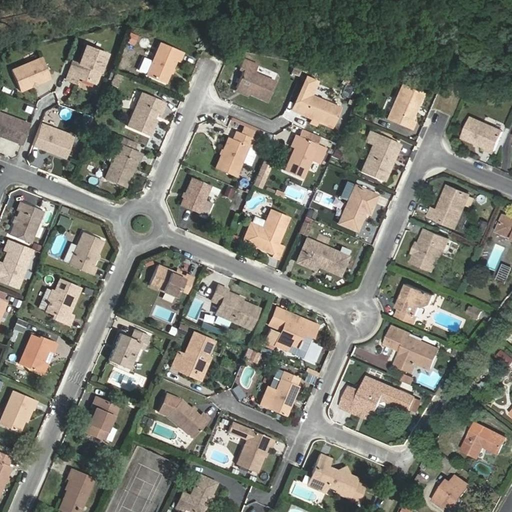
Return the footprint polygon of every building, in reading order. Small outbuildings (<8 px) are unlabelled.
[(108,50),(87,42),(80,60),(75,58),(68,76),(76,79),(79,73),(97,80),(108,50)] [(179,62),(183,52),(161,43),(147,75),(166,83),(170,73),(172,74),(174,69),(172,68),(175,60),(179,62)] [(44,54),(14,67),(23,88),(53,75),(44,54)] [(268,101),(276,82),(255,73),(258,66),(243,59),(240,67),(244,69),(235,90),(248,96),(249,93),(268,101)] [(292,72),(299,75),(302,66),(295,64),(292,72)] [(110,85),(118,88),(122,77),(115,74),(110,85)] [(412,120),(423,93),(403,84),(388,119),(412,130),(415,122),(412,120)] [(497,87),(487,86),(486,95),(496,96),(497,87)] [(160,114),(165,102),(143,93),(128,127),(149,136),(156,119),(154,119),(157,113),(160,114)] [(333,126),(341,108),(311,96),(304,113),(333,126)] [(32,121),(0,109),(0,131),(25,141),(32,121)] [(493,153),(503,132),(471,118),(462,138),(486,148),(485,150),(493,153)] [(76,134),(43,121),(35,143),(49,148),(50,146),(54,148),(54,150),(68,155),(76,134)] [(253,149),(256,140),(237,132),(233,140),(228,138),(216,168),(236,177),(248,147),(253,149)] [(384,181),(400,144),(378,134),(361,172),(384,181)] [(319,163),(326,148),(296,135),(291,147),(294,148),(285,171),(303,178),(311,160),(319,163)] [(126,187),(141,153),(132,149),(134,143),(123,138),(105,178),(126,187)] [(336,149),(333,157),(341,160),(344,152),(336,149)] [(264,184),(272,165),(263,161),(255,180),(264,184)] [(204,199),(210,185),(193,178),(181,205),(199,213),(204,199)] [(262,189),(264,184),(255,180),(253,185),(262,189)] [(370,213),(378,195),(355,185),(339,223),(357,231),(366,212),(370,213)] [(456,228),(470,195),(449,186),(438,211),(432,208),(429,216),(456,228)] [(227,187),(224,195),(233,199),(236,190),(227,187)] [(45,208),(22,199),(19,207),(21,208),(12,232),(32,240),(45,208)] [(204,199),(199,213),(205,216),(211,202),(204,199)] [(277,245),(288,218),(271,211),(264,228),(251,224),(244,241),(274,254),(273,256),(278,258),(283,247),(277,245)] [(511,218),(504,215),(498,230),(511,236),(511,218)] [(254,216),(253,222),(263,225),(265,219),(254,216)] [(65,227),(68,220),(61,217),(58,224),(65,227)] [(311,224),(304,221),(299,232),(306,235),(311,224)] [(443,255),(449,240),(426,230),(420,244),(422,251),(416,254),(412,262),(433,271),(439,257),(443,255)] [(93,265),(103,241),(83,232),(69,265),(93,275),(96,267),(93,265)] [(0,259),(0,276),(19,284),(31,256),(25,254),(29,244),(10,237),(7,246),(10,248),(7,255),(8,258),(7,262),(0,259)] [(340,275),(347,257),(307,239),(297,261),(315,269),(317,265),(340,275)] [(69,263),(76,244),(72,242),(64,261),(69,263)] [(39,248),(29,244),(25,254),(31,256),(19,284),(24,286),(39,248)] [(500,273),(509,277),(511,269),(511,267),(503,264),(500,273)] [(186,273),(185,277),(157,265),(149,285),(177,297),(180,289),(187,293),(194,277),(186,273)] [(497,280),(506,284),(509,277),(500,273),(497,280)] [(69,315),(80,289),(60,280),(46,311),(54,314),(53,317),(70,325),(73,317),(69,315)] [(430,304),(434,295),(408,284),(398,307),(400,308),(396,316),(415,324),(419,316),(417,315),(421,307),(423,308),(430,304)] [(259,308),(241,301),(242,299),(226,291),(227,289),(218,286),(212,301),(221,304),(216,314),(250,328),(259,308)] [(0,319),(8,299),(0,295),(0,319)] [(203,314),(203,298),(193,298),(193,314),(203,314)] [(312,336),(317,325),(276,308),(269,324),(282,330),(275,345),(287,350),(289,344),(297,347),(303,332),(312,336)] [(24,333),(28,323),(18,319),(13,329),(24,333)] [(188,328),(180,324),(176,332),(184,335),(188,328)] [(144,350),(150,335),(134,329),(131,338),(120,333),(109,360),(129,369),(138,347),(144,350)] [(431,368),(439,349),(409,337),(410,334),(403,331),(395,348),(402,351),(397,365),(413,371),(417,362),(431,368)] [(173,367),(181,371),(183,366),(200,374),(214,342),(194,333),(185,355),(179,353),(173,367)] [(39,337),(32,334),(19,364),(42,373),(51,352),(53,353),(57,343),(39,336),(39,337)] [(462,351),(454,348),(452,354),(459,357),(462,351)] [(259,355),(251,351),(248,359),(256,362),(259,355)] [(286,416),(298,386),(296,385),(299,378),(284,371),(276,389),(268,386),(260,405),(286,416)] [(416,397),(388,386),(367,376),(361,391),(349,386),(343,403),(376,416),(382,402),(386,400),(410,410),(416,397)] [(407,376),(405,382),(412,385),(414,379),(407,376)] [(33,410),(37,401),(13,391),(0,421),(0,424),(19,432),(29,409),(33,410)] [(202,413),(199,415),(181,400),(166,393),(157,411),(167,415),(193,438),(209,419),(202,413)] [(85,431),(104,439),(118,407),(96,397),(91,407),(95,408),(85,431)] [(500,453),(508,437),(476,421),(462,450),(477,458),(484,445),(500,453)] [(271,447),(274,439),(251,430),(233,422),(229,431),(247,439),(237,464),(257,472),(268,446),(271,447)] [(0,491),(11,467),(7,465),(11,457),(0,452),(0,491)] [(358,502),(365,485),(355,481),(357,478),(350,475),(346,467),(336,471),(327,467),(331,459),(321,454),(311,478),(315,480),(317,483),(315,488),(324,492),(327,485),(337,489),(336,492),(358,502)] [(81,510),(94,478),(72,468),(67,479),(69,480),(65,490),(67,491),(62,502),(81,510)] [(460,499),(470,485),(457,476),(452,483),(448,480),(435,500),(448,509),(457,496),(460,499)] [(183,495),(177,510),(181,511),(184,511),(186,511),(189,511),(204,511),(216,484),(199,477),(190,498),(183,495)]
